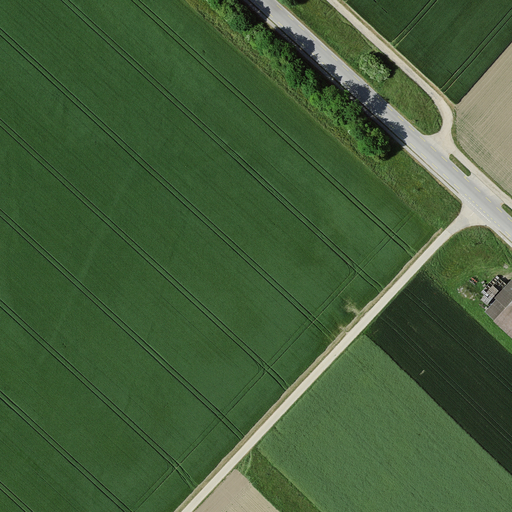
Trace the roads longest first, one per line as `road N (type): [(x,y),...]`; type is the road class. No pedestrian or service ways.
road 1 (track): [(187,511),(479,199)]
road 2 (unclassified): [(263,0),(511,230)]
road 3 (track): [(430,153),(446,130),(442,104),(331,0)]
